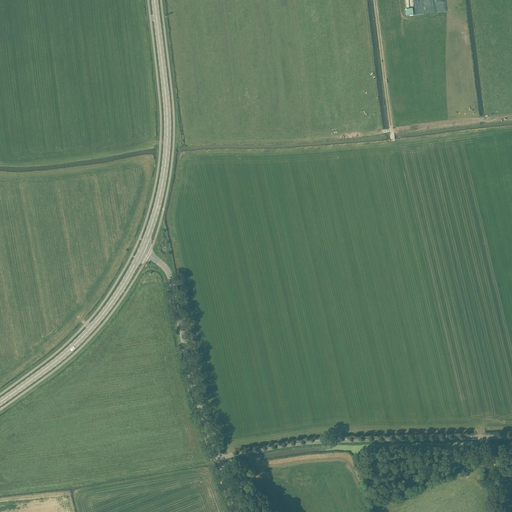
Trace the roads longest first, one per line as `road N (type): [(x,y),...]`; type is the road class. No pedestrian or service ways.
road 1 (unclassified): [(511,436),(306,442),(218,458)]
road 2 (primary): [(142,250),(163,176),(167,125),(154,0)]
road 3 (tertiary): [(218,458),(193,389),(169,273),(142,250)]
road 4 (primary): [(0,401),(86,331),(142,250)]
